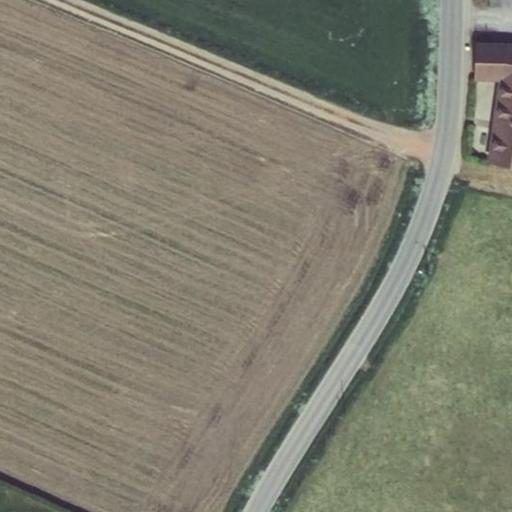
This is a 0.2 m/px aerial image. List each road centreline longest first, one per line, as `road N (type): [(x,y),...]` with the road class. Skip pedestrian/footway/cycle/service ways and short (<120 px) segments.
road 1 (tertiary): [(257,511),(416,240),(443,158),(452,0)]
road 2 (track): [(443,158),(54,0)]
